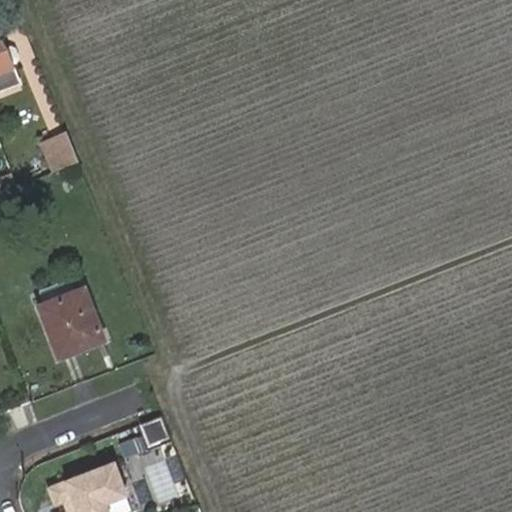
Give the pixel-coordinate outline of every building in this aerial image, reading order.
[(0,93),(19,86),(12,67),(19,61),(15,52),(7,53),(1,33),(0,33),(0,93)] [(74,166),(64,139),(42,148),(53,175),(74,166)] [(15,191),(9,175),(3,177),(9,193),(15,191)] [(102,338),(83,287),(39,304),(57,354),(102,338)] [(151,427),(158,444),(169,439),(163,422),(151,427)] [(162,453),(140,462),(158,505),(179,496),(162,453)] [(47,490),(55,510),(63,507),(65,511),(118,511),(135,505),(126,486),(110,492),(107,485),(124,478),(118,462),(47,490)]
